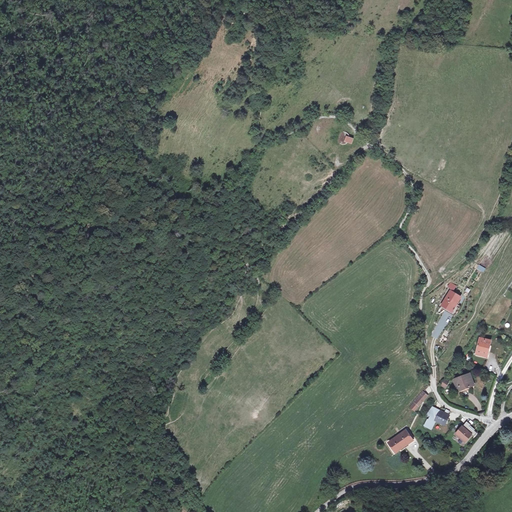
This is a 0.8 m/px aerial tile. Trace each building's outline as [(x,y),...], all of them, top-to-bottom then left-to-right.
[(447,288),(454,291),(456,285),(450,282),(447,288)] [(444,305),(454,311),(457,306),(457,305),(462,296),(452,290),(444,305)] [(478,352),(489,355),(493,339),(482,337),(478,352)] [(455,380),(457,388),(460,387),(460,388),(461,391),(475,385),(471,374),(455,380)] [(424,392),(415,402),(416,403),(419,407),(429,397),(424,392)] [(419,407),(416,403),(411,407),(415,411),(419,407)] [(451,416),(434,407),(428,414),(431,416),(429,420),(428,419),(425,426),(432,430),(437,421),(445,426),(451,416)] [(463,427),(463,426),(456,434),(466,442),(472,435),(475,437),(478,433),(472,428),(471,428),(470,427),(471,425),(467,421),(463,427)] [(389,444),(397,453),(401,449),(400,448),(406,443),(408,444),(412,440),(405,431),(389,444)]
